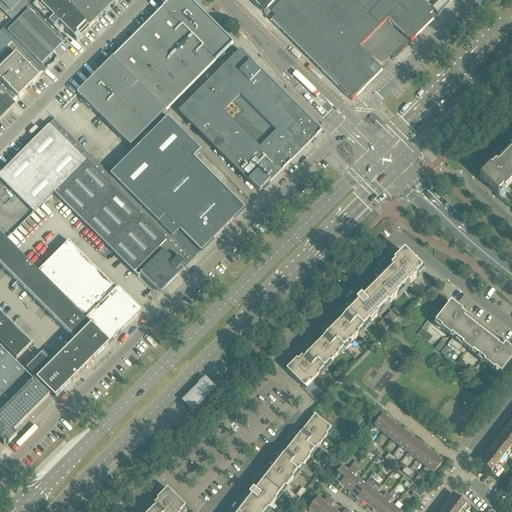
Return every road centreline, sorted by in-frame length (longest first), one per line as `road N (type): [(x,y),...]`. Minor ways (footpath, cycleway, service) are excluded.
road 1 (residential): [(121,511),(154,477),(170,473),(395,239),(511,325)]
road 2 (secondary): [(376,152),(17,511)]
road 3 (unclassified): [(349,123),(0,473)]
road 4 (secondary): [(53,511),(395,171)]
road 5 (unknown): [(183,289),(72,162),(33,177),(0,218)]
road 6 (unclassified): [(0,145),(142,0)]
road 7 (secondary): [(511,16),(376,152)]
road 8 (unclassified): [(474,0),(349,123)]
road 9 (unclassified): [(349,123),(225,0)]
road 10 (secondary): [(395,171),(511,53)]
road 11 (tertiary): [(511,276),(395,171)]
road 12 (residential): [(511,221),(466,177),(511,123)]
road 13 (residential): [(219,511),(296,419)]
